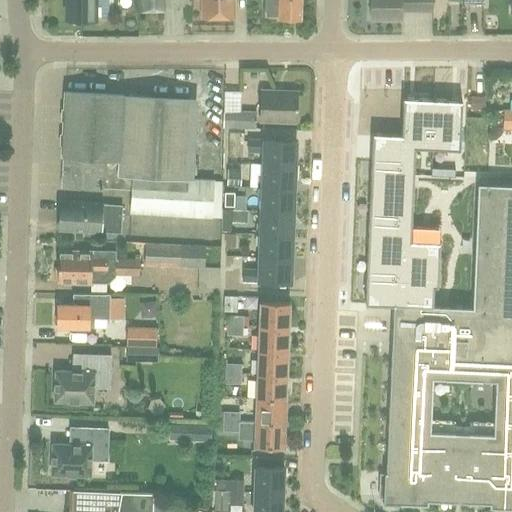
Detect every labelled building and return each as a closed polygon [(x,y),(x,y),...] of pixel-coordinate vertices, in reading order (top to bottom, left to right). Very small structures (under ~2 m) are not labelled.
[(66,0),(67,20),(97,20),(97,0),(66,0)] [(163,0),(141,0),(142,14),(163,12),(163,0)] [(235,18),(234,0),(201,0),(202,10),(208,10),(208,18),(235,18)] [(301,19),(301,0),(266,0),(266,17),(278,17),(278,18),(301,19)] [(432,11),(431,0),(370,0),(371,18),(402,18),(402,11),(432,11)] [(189,96),(67,90),(63,156),(65,156),(64,186),(131,189),(129,213),(212,217),(212,216),(221,216),(222,216),(222,210),(222,192),(223,181),(213,181),(214,178),(185,177),(189,96)] [(297,91),(261,90),(260,120),(296,121),(297,91)] [(360,93),(360,118),(398,118),(399,94),(360,93)] [(372,137),(365,304),(383,305),(393,305),(386,461),(386,471),(384,471),(384,473),(383,482),(379,482),(378,498),(382,498),(382,502),(383,502),(428,504),(428,500),(455,501),(462,501),(489,503),(489,507),(511,507),(511,184),(478,183),(475,253),(472,300),(472,307),(433,305),(434,286),(438,286),(440,226),(442,226),(442,224),(411,223),(415,147),(460,149),(462,100),(403,97),(401,134),(383,134),(372,133),(372,137)] [(471,97),(471,110),(484,110),(484,97),(471,97)] [(223,127),(256,128),(256,112),(223,110),(223,127)] [(264,164),(295,165),(296,141),(250,139),(249,151),(264,152),(264,164)] [(264,164),(250,163),(250,187),(260,187),(294,189),(295,165),(264,164)] [(444,176),(444,168),(432,167),(432,175),(444,176)] [(456,176),(456,168),(444,168),(444,176),(456,176)] [(237,170),(228,170),(227,184),(237,184),(237,170)] [(294,189),(260,187),(259,198),(262,198),(262,211),(293,213),(294,189)] [(234,206),(234,192),(223,192),(223,206),(234,206)] [(82,238),(82,231),(121,233),(122,206),(103,205),(103,203),(62,201),(60,230),(75,231),(75,238),(82,238)] [(257,224),(257,235),(292,236),(293,213),(262,211),(261,224),(257,224)] [(225,232),(225,246),(235,247),(235,233),(225,232)] [(292,236),(257,235),(257,245),(261,245),(260,259),(292,260),(292,236)] [(205,245),(145,242),(144,265),(204,267),(205,245)] [(135,254),(135,259),(117,259),(117,251),(93,251),(93,252),(61,251),(59,282),(92,283),(92,271),(116,272),(116,275),(141,276),(142,259),(139,259),(139,255),(135,254)] [(245,270),(245,273),(225,272),(224,289),(250,290),(250,282),(291,284),(292,260),(260,259),(260,271),(245,270)] [(74,305),(59,304),(58,328),(90,328),(90,327),(96,328),(96,319),(111,320),(112,295),(75,294),(74,305)] [(261,302),(260,326),(289,328),(290,303),(261,302)] [(227,315),(227,325),(243,326),(243,315),(227,315)] [(243,326),(227,325),(226,334),(242,335),(243,326)] [(260,326),(259,350),(288,352),(289,328),(260,326)] [(157,327),(132,327),(126,327),(126,346),(132,346),(157,346),(157,327)] [(259,350),(258,375),(287,376),(288,352),(259,350)] [(86,371),(58,370),(56,401),(95,403),(96,386),(112,387),(113,355),(86,354),(86,371)] [(225,363),(225,373),(241,374),(241,363),(225,363)] [(349,363),(350,375),(365,374),(364,363),(349,363)] [(241,374),(225,373),(225,382),(241,383),(241,374)] [(287,376),(258,375),(257,399),(286,400),(287,376)] [(286,400),(257,399),(256,422),(256,423),(285,424),(286,400)] [(239,422),(239,421),(239,411),(223,411),(223,421),(239,422)] [(239,422),(223,421),(223,431),(238,431),(239,422)] [(239,421),(239,422),(238,431),(238,439),(255,439),(255,447),(283,448),(285,424),(256,423),(256,422),(239,421)] [(186,440),(211,441),(211,426),(187,425),(186,440)] [(76,444),(54,443),(53,474),(92,476),(93,460),(109,461),(110,428),(83,427),(82,440),(80,440),(76,444)] [(257,467),(256,492),(282,493),(283,467),(257,467)] [(230,478),(229,491),(243,491),(244,479),(230,478)] [(214,490),(214,510),(228,510),(228,491),(214,490)] [(117,511),(122,493),(83,491),(82,511),(117,511)] [(243,491),(229,491),(229,503),(243,503),(243,491)] [(281,511),(282,493),(256,492),(255,511),(281,511)] [(117,511),(152,511),(153,494),(122,493),(117,511)]
